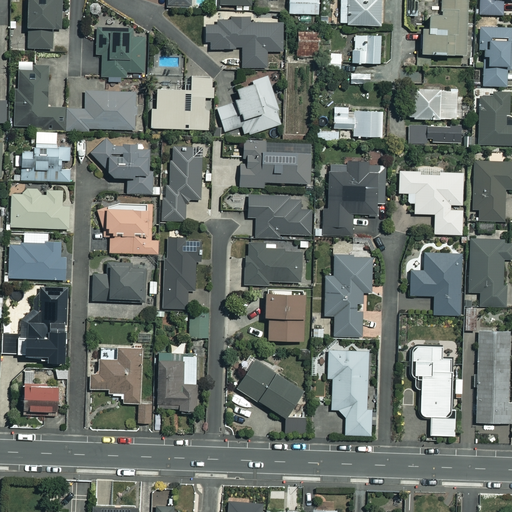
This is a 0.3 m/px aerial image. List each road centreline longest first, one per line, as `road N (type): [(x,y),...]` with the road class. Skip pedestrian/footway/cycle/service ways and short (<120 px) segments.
road 1 (residential): [(82,168),(75,453)]
road 2 (residential): [(468,467),(210,458)]
road 3 (residential): [(219,228),(210,458)]
road 4 (residential): [(210,458),(75,453)]
